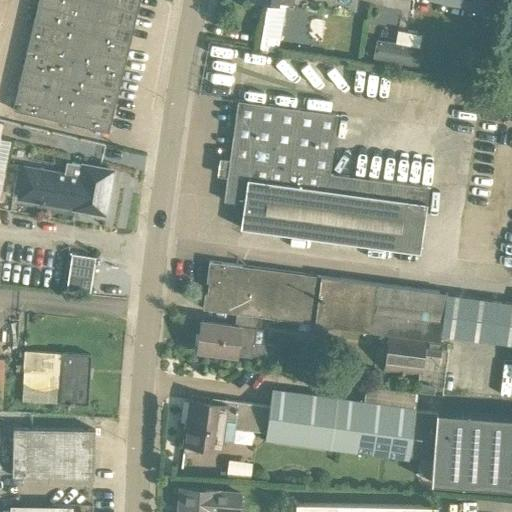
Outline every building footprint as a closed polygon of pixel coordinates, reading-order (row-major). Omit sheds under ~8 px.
[(139,0),(37,0),(35,13),(131,36),(139,0)] [(108,133),(131,36),(35,13),(12,110),(108,133)] [(423,51),(376,41),(373,60),(419,70),(423,51)] [(337,115),(237,101),(223,201),(243,204),(240,228),(418,253),(427,189),(329,175),(337,115)] [(18,198),(75,209),(104,214),(112,171),(82,165),(80,178),(24,167),(18,198)] [(95,257),(71,254),(66,289),(89,293),(95,257)] [(202,309),(236,314),(235,319),(261,322),(262,317),(439,342),(445,295),(209,262),(205,282),(208,283),(207,294),(204,294),(202,309)] [(235,319),(234,326),(200,321),(196,351),(250,359),(251,356),(271,359),(273,346),(266,344),(268,328),(261,327),(261,322),(235,319)] [(440,358),(442,345),(388,338),(383,374),(419,379),(422,356),(440,358)] [(16,371),(23,371),(25,371),(23,400),(59,402),(59,403),(73,404),(87,405),(90,355),(62,353),(62,354),(24,352),(23,366),(16,365),(16,371)] [(224,400),(223,405),(190,401),(183,453),(192,454),(195,454),(196,454),(197,454),(198,453),(200,452),(201,450),(202,449),(202,447),(220,450),(221,440),(233,442),(235,429),(266,434),(265,441),(327,449),(408,460),(408,457),(430,459),(428,484),(511,490),(511,418),(435,412),(435,414),(415,411),(415,409),(335,399),(272,390),(270,407),(224,400)] [(93,478),(94,430),(13,428),(12,477),(93,478)] [(238,511),(240,493),(185,489),(183,511),(238,511)]
